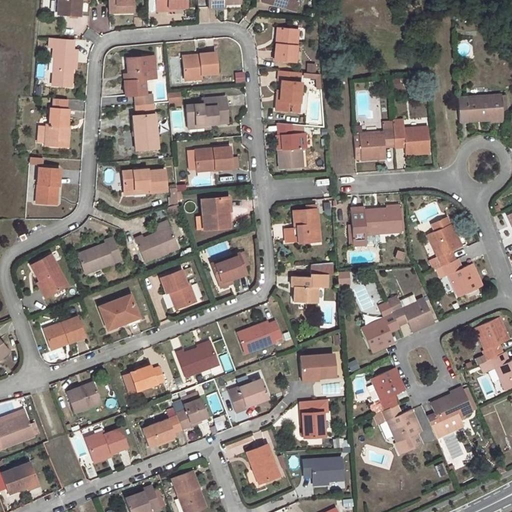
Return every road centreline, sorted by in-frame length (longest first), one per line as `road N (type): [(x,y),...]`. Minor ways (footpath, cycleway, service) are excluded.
road 1 (residential): [(260,193),(252,35),(229,25),(114,40),(96,53),(83,209),(16,251),(2,273),(35,374)]
road 2 (residential): [(35,374),(264,293),(260,193)]
road 3 (residential): [(209,441),(35,511)]
road 4 (residential): [(452,179),(463,150),(496,146),(508,170),(478,200)]
road 5 (residential): [(427,337),(444,381),(416,393),(399,347)]
